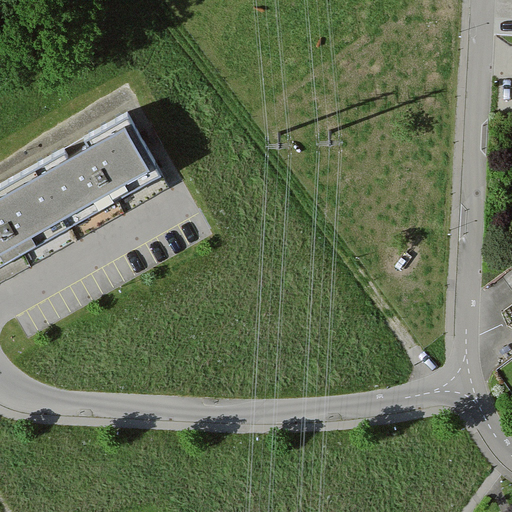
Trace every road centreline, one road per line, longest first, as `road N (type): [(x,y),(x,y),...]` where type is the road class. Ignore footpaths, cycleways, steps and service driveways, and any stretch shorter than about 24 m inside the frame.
road 1 (track): [(464,383),(425,367),(153,0)]
road 2 (residential): [(464,383),(390,400),(227,416),(76,406),(0,378)]
road 3 (residential): [(482,0),(464,383)]
road 4 (residential): [(0,308),(178,206)]
